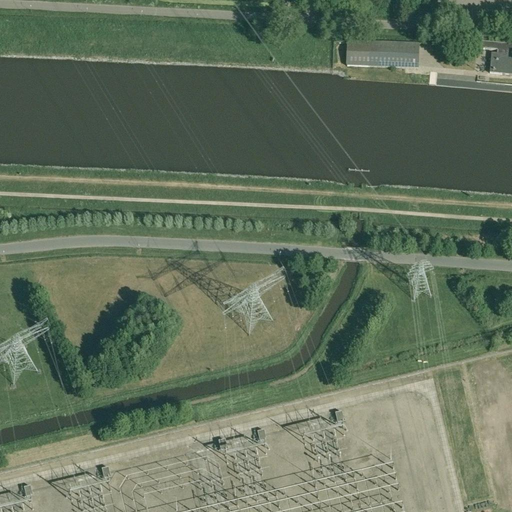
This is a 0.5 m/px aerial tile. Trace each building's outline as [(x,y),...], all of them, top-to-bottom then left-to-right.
[(511,45),(478,42),(478,49),(497,51),(497,55),(491,54),(489,74),(511,76),(511,45)] [(348,43),(347,67),(417,70),(418,45),(348,43)] [(335,414),(336,418),(337,424),(344,423),(342,413),(335,414)] [(257,433),(258,437),(259,443),(266,441),(265,437),(265,435),(264,431),(257,433)] [(218,442),(219,446),(219,448),(220,452),(227,451),(225,441),(218,442)] [(101,470),(102,474),(104,480),(111,479),(108,469),(101,470)] [(33,497),(31,491),(30,487),(24,489),(26,499),(33,497)]
